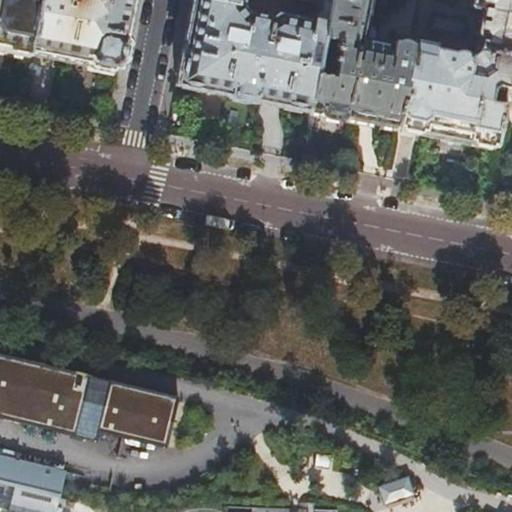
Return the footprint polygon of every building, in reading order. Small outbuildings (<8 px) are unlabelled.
[(0,0),(0,50),(28,56),(29,51),(38,0),(0,0)] [(38,0),(29,51),(65,59),(89,64),(88,68),(113,73),(113,69),(118,70),(131,0),(38,0)] [(193,0),(176,86),(241,99),(306,111),(328,0),(297,0),(298,0),(319,5),(317,14),(311,17),(310,20),(276,13),(267,18),(249,14),(243,6),(244,0),(193,0)] [(328,0),(306,111),(354,121),(394,129),(412,42),(412,38),(395,35),(393,43),(390,42),(389,46),(360,41),(367,0),(328,0)] [(412,42),(394,129),(446,139),(492,148),(500,108),(511,50),(511,0),(470,0),(470,6),(472,10),(480,11),(475,35),(479,40),(477,50),(466,57),(464,56),(463,55),(461,55),(459,54),(458,54),(455,54),(449,54),(434,51),(434,46),(412,42)] [(511,50),(500,108),(511,110),(511,50)] [(84,379),(0,358),(0,415),(71,433),(84,379)] [(108,386),(99,432),(165,445),(174,399),(108,386)] [(35,468),(0,459),(0,483),(13,487),(58,498),(64,474),(35,468)] [(378,486),(384,504),(414,494),(407,476),(378,486)] [(0,507),(7,509),(7,511),(54,511),(56,508),(58,498),(13,487),(0,483),(0,507)]
